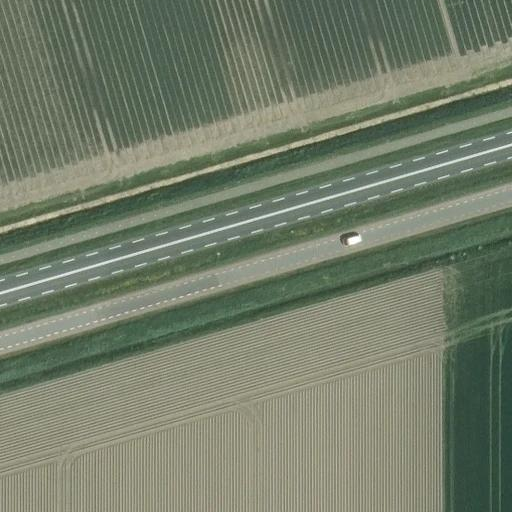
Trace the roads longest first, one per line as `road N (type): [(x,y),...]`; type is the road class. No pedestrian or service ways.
road 1 (primary): [(511,145),(0,294)]
road 2 (unclassified): [(0,343),(511,195)]
